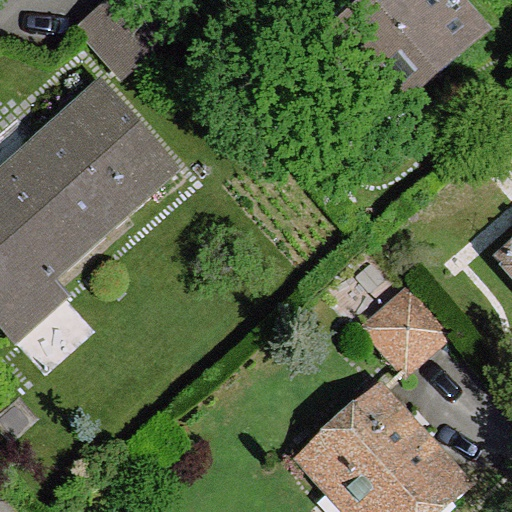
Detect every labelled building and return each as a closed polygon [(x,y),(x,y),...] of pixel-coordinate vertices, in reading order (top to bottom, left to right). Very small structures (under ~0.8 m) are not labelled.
[(143,73),(172,28),(128,0),(116,0),(91,40),(143,73)] [(379,0),(381,2),(330,46),(396,123),(492,42),(456,0),(379,0)] [(0,327),(11,341),(73,290),(58,271),(180,169),(103,76),(0,161),(0,327)] [(511,256),(497,269),(511,287),(511,256)] [(408,298),(366,336),(409,384),(451,345),(408,298)] [(452,511),(470,497),(385,399),(303,470),(338,511),(452,511)]
